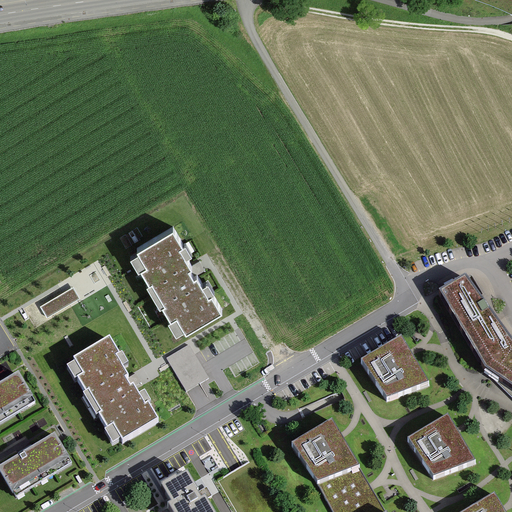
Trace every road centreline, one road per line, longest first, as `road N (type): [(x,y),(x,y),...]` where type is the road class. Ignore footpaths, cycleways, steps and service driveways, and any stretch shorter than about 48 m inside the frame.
road 1 (residential): [(60,511),(391,314),(409,294)]
road 2 (track): [(511,39),(255,0)]
